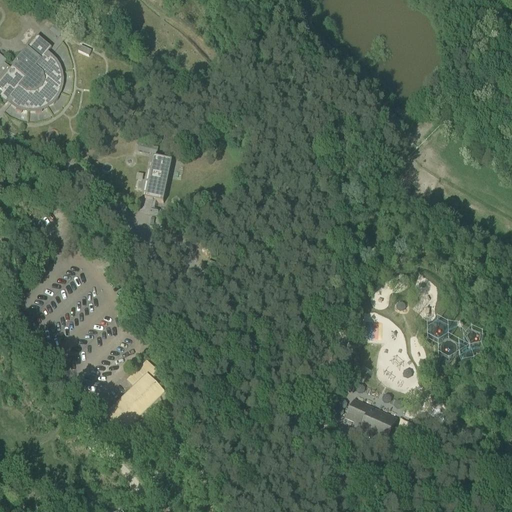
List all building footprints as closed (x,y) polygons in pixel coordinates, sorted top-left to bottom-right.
[(0,100),(5,104),(9,99),(13,102),(11,105),(12,105),(16,108),(15,111),(21,114),(22,111),(28,111),(28,112),(28,111),(34,112),(35,115),(41,113),(40,110),(45,107),(46,107),(51,103),(53,105),(57,100),(55,99),(57,93),(58,93),(57,93),(60,87),(63,87),(63,81),(60,81),(58,75),(59,75),(59,74),(58,74),(57,69),(60,67),(56,62),(54,63),(49,60),(49,59),(47,61),(43,58),(50,50),(36,38),(9,70),(3,65),(5,62),(0,57),(0,100)] [(175,59),(196,66),(199,57),(178,50),(175,59)] [(400,144),(411,133),(390,111),(379,122),(400,144)] [(163,204),(172,162),(153,158),(152,166),(151,165),(151,166),(152,166),(145,200),(163,204)] [(220,263),(210,260),(208,265),(218,268),(220,263)] [(216,276),(205,273),(197,299),(208,302),(216,276)] [(152,381),(159,374),(147,361),(127,381),(135,388),(103,419),(121,438),(165,395),(152,381)] [(385,445),(396,420),(353,400),(345,420),(354,424),(351,430),(385,445)]
